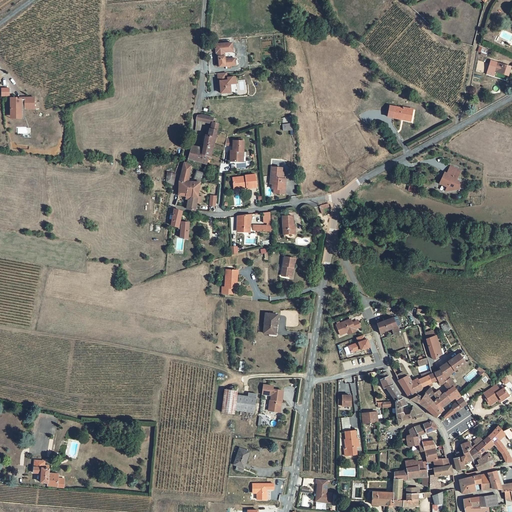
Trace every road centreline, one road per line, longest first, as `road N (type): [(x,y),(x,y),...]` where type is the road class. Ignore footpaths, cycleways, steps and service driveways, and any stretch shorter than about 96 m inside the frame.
road 1 (residential): [(204,0),(197,102),(171,206),(207,215),(341,198)]
road 2 (unclassified): [(341,198),(511,97)]
road 3 (unclassified): [(309,383),(332,231)]
road 4 (unclassified): [(287,511),(309,383)]
